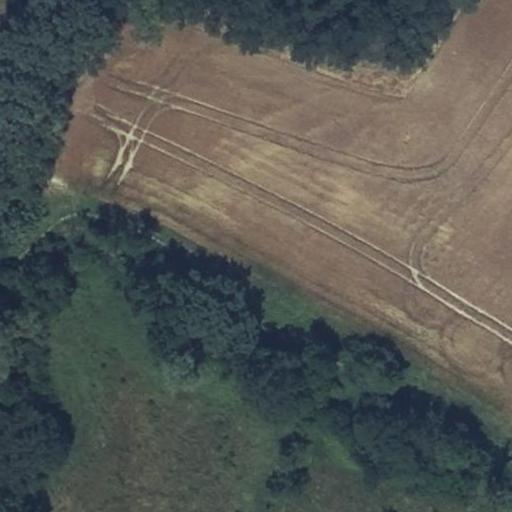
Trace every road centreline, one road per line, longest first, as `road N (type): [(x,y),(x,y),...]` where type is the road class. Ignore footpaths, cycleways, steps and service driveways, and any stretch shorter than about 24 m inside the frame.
road 1 (track): [(511,439),(84,196),(0,231)]
road 2 (track): [(0,308),(57,405),(14,511)]
